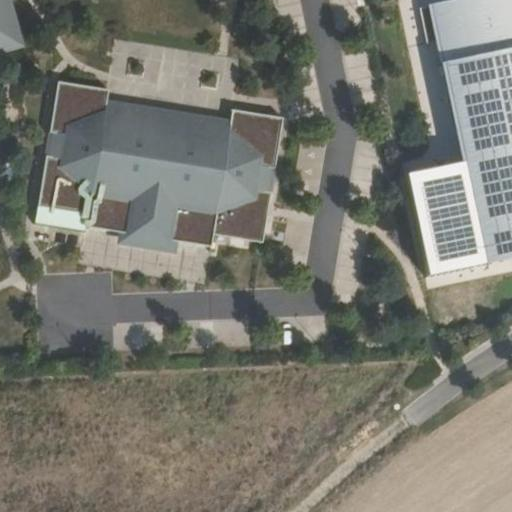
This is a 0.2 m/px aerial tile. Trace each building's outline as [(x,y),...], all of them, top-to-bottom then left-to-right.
[(0,0),(0,51),(12,48),(0,10),(0,0)] [(511,1),(438,18),(485,247),(511,241),(511,1)] [(285,121),(235,112),(231,140),(112,122),(115,92),(65,86),(57,135),(63,136),(57,160),(53,159),(45,207),(95,217),(92,228),(125,232),(142,234),(142,230),(166,232),(166,239),(182,241),(215,247),(218,235),(266,243),(274,193),(268,192),(269,169),(276,169),(285,121)] [(231,140),(235,112),(115,92),(112,122),(231,140)] [(63,136),(57,135),(53,134),(49,158),(53,159),(57,160),(63,136)] [(280,170),(276,169),(269,169),(268,192),(274,193),(277,193),(280,170)] [(181,253),(182,241),(166,239),(166,232),(142,230),(142,234),(125,232),(123,244),(181,253)]
